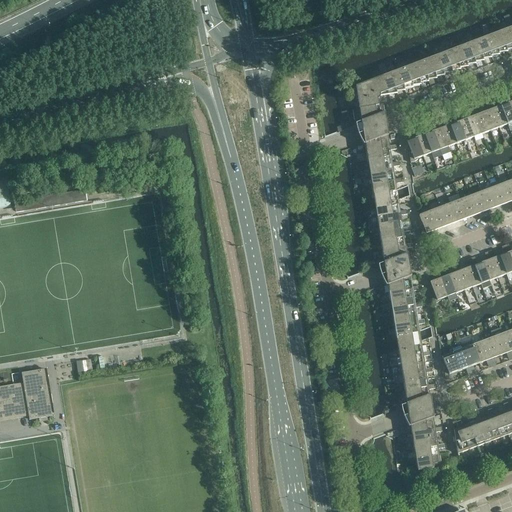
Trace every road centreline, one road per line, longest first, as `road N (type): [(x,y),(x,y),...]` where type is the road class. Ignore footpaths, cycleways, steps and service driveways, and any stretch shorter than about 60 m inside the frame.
road 1 (secondary): [(322,511),(263,122)]
road 2 (secondary): [(234,169),(297,511)]
road 3 (residential): [(304,152),(511,78)]
road 4 (residential): [(327,295),(511,222)]
road 5 (motorway): [(0,116),(163,74)]
road 6 (residential): [(327,295),(304,152)]
road 7 (motorway): [(283,46),(418,0)]
road 8 (residential): [(352,434),(327,295)]
road 9 (motorway): [(163,74),(200,86),(234,169)]
road 10 (residential): [(391,422),(511,377)]
